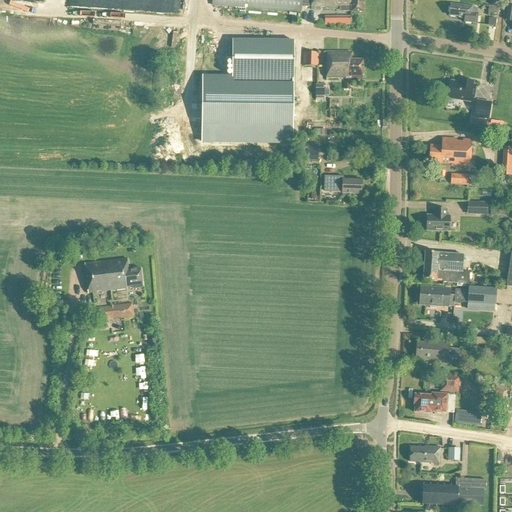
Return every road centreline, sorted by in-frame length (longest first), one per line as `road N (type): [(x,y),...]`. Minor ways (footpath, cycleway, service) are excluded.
road 1 (tertiary): [(381,425),(396,40)]
road 2 (unclassified): [(381,425),(120,453),(0,450)]
road 3 (residential): [(381,425),(511,444)]
